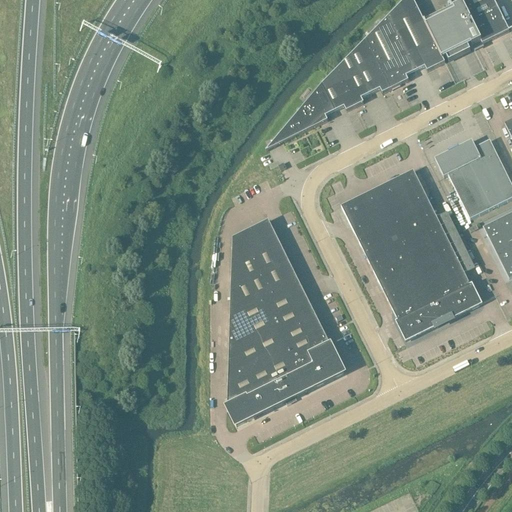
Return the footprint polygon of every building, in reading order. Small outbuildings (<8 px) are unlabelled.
[(443,61),(425,24),(412,0),(406,0),(388,19),(416,74),(425,69),(427,73),(445,65),(443,61)] [(462,6),(474,0),(447,0),(453,10),(462,6)] [(471,24),(498,11),(492,0),(474,0),(462,6),(471,24)] [(482,46),(471,24),(462,6),(453,10),(425,24),(443,61),(446,59),(449,64),(470,54),(468,48),(471,47),(472,48),(481,44),(482,46)] [(471,24),(482,46),(509,33),(498,11),(471,24)] [(406,78),(416,74),(388,19),(366,42),(390,92),(408,83),(406,78)] [(382,96),(390,92),(366,42),(351,56),(371,96),(380,91),(382,96)] [(361,101),(371,96),(351,56),(336,72),(355,109),(364,105),(361,101)] [(346,113),(355,109),(336,72),(322,87),(335,114),(344,109),(346,113)] [(326,118),(335,114),(322,87),(283,132),(266,153),(328,123),(326,118)] [(511,200),(511,187),(490,142),(488,143),(489,145),(476,152),(472,143),(435,161),(444,180),(448,178),(470,222),(511,200)] [(469,287),(468,285),(469,285),(413,173),(369,195),(341,209),(373,273),(383,294),(397,321),(397,320),(398,322),(395,324),(406,345),(436,330),(434,328),(452,319),(453,321),(482,307),(472,286),(469,287)] [(509,281),(511,279),(511,214),(483,229),(509,281)] [(236,428),(344,375),(282,250),(268,222),(232,240),(232,253),(230,321),(228,374),(227,410),(236,428)]
